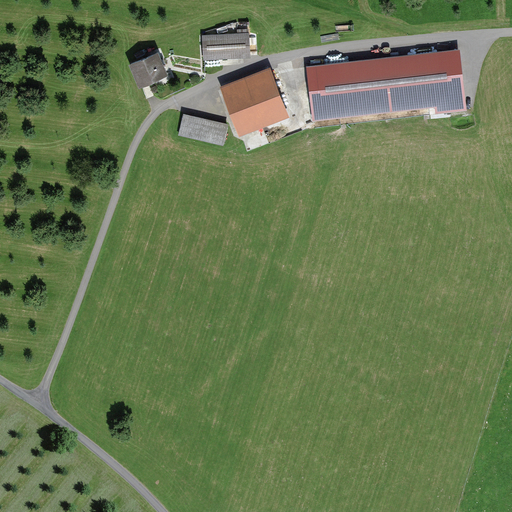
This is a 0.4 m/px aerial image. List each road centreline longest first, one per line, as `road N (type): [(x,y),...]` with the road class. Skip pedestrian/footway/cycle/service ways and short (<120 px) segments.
road 1 (unclassified): [(36,403),(134,150),(159,110),(293,54),(511,34)]
road 2 (unclassified): [(36,403),(163,511)]
